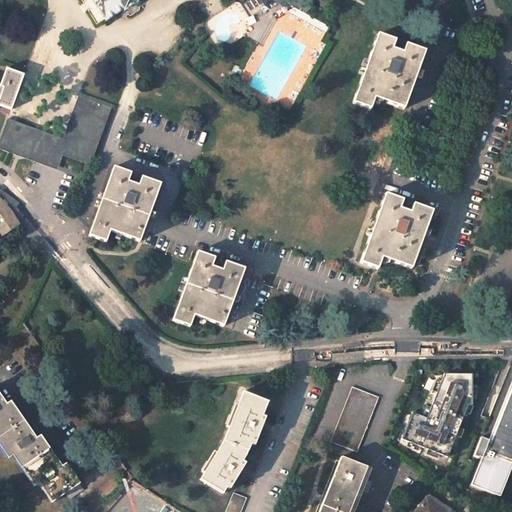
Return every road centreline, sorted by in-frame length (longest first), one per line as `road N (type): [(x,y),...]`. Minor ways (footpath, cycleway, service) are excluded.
road 1 (tertiary): [(511,349),(186,363),(160,355),(132,331),(44,231)]
road 2 (unknown): [(62,250),(128,91)]
road 3 (unknown): [(511,41),(497,57),(435,58),(420,110)]
